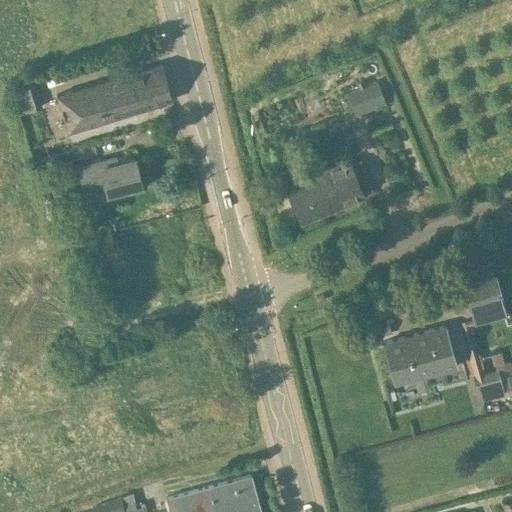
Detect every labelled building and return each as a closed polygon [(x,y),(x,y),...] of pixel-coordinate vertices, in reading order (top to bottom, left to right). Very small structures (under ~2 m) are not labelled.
[(172,100),(161,63),(56,94),(67,131),(172,100)] [(375,79),(344,92),(354,115),(385,102),(375,79)] [(41,107),(34,83),(11,90),(18,114),(41,107)] [(96,152),(93,143),(73,149),(76,158),(96,152)] [(108,193),(141,185),(134,157),(107,164),(106,159),(78,167),(84,188),(105,183),(108,193)] [(363,195),(351,159),(286,186),(300,221),(363,195)] [(188,195),(195,193),(191,178),(184,180),(188,195)] [(197,230),(204,228),(198,204),(191,206),(197,230)] [(504,314),(494,273),(458,283),(466,311),(469,310),(472,323),(504,314)] [(455,365),(444,325),(383,342),(394,381),(455,365)] [(511,390),(511,371),(510,372),(503,348),(492,351),(498,374),(475,380),(480,400),(511,390)] [(478,377),(495,374),(492,354),(475,356),(478,377)] [(170,511),(261,511),(251,474),(166,497),(170,511)] [(124,511),(144,511),(143,506),(136,508),(132,492),(121,497),(124,511)]
